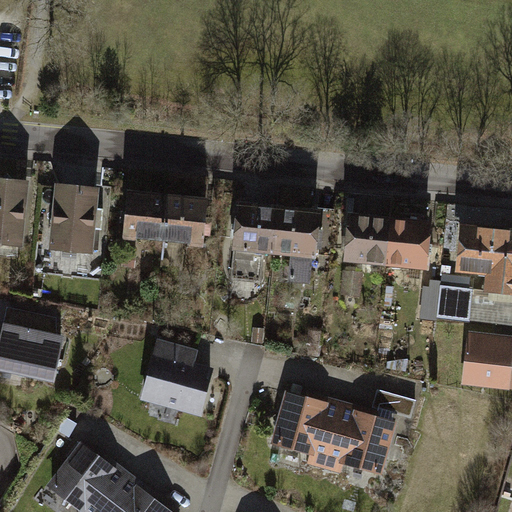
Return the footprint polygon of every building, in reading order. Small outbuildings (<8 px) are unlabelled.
[(29,180),(0,177),(0,241),(23,244),(29,180)] [(100,188),(59,184),(53,247),(93,251),(100,188)] [(169,194),(131,191),(127,233),(165,237),(169,194)] [(208,198),(169,194),(165,237),(204,241),(208,198)] [(282,208),(241,204),(234,278),(262,281),(265,250),(277,251),(282,208)] [(282,208),(277,251),(293,253),(290,281),(312,283),(315,254),(321,255),(323,229),(320,228),(322,212),(282,208)] [(393,218),(353,214),(348,258),(389,262),(393,218)] [(434,221),(393,218),(389,262),(429,266),(434,221)] [(511,228),(463,223),(458,270),(490,273),(488,290),(511,292),(511,228)] [(357,272),(347,271),(345,293),(354,294),(357,272)] [(476,278),(444,275),(439,318),(471,321),(476,278)] [(49,318),(10,309),(0,354),(0,367),(54,379),(63,337),(46,333),(49,318)] [(495,334),(471,331),(465,384),(511,389),(511,378),(511,352),(493,351),(495,334)] [(511,336),(495,334),(493,351),(511,352),(511,378),(511,389),(511,336)] [(197,351),(161,341),(145,398),(202,413),(214,368),(194,363),(197,351)] [(382,390),(376,414),(413,424),(420,401),(382,390)] [(344,407),(291,392),(277,443),(329,458),(344,407)] [(395,421),(344,407),(329,458),(381,472),(395,421)] [(101,511),(128,478),(85,445),(53,487),(86,511),(101,511)] [(169,511),(171,510),(128,478),(101,511),(169,511)]
